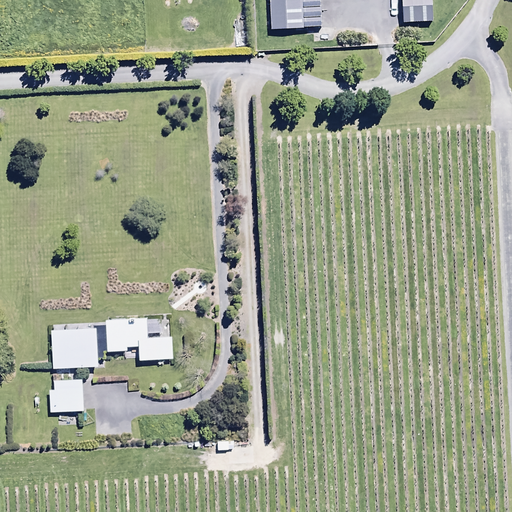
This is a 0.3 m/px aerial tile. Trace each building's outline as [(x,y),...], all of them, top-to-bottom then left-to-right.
[(320,0),(268,0),(269,32),(321,31),(320,0)] [(105,323),(107,355),(127,354),(127,351),(138,350),(139,365),(172,362),(171,340),(148,342),(147,321),(105,323)] [(97,370),(96,332),(50,334),(51,371),(97,370)] [(139,381),(127,382),(128,393),(139,393),(139,381)] [(83,383),(53,383),(54,393),(49,393),(50,415),(84,414),(83,383)] [(233,444),(227,444),(227,466),(253,466),(253,449),(233,449),(233,444)]
